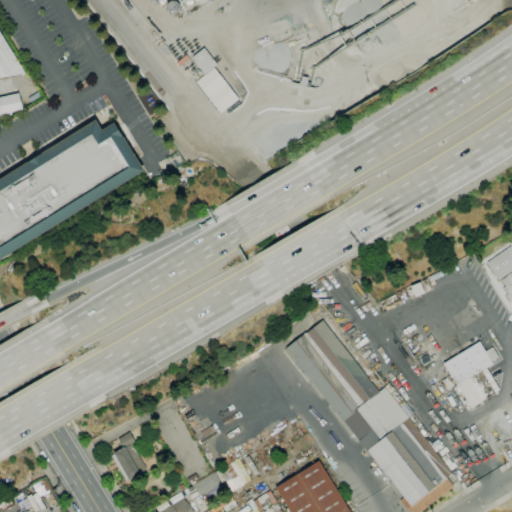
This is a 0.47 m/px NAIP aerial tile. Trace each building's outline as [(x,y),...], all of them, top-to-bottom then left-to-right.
[(177,11),(174,14),(171,15),(167,14),(165,11),(164,7),(165,4),(168,2),(171,1),(174,1),(177,4),(178,8),(177,11)] [(0,78),(0,32),(25,74),(0,78)] [(205,74),(192,58),(204,48),(217,64),(205,74)] [(193,74),(185,65),(189,62),(197,71),(193,74)] [(231,111),(204,76),(215,68),(242,102),(231,111)] [(307,86),(300,84),(302,77),(308,78),(307,86)] [(12,115),(0,121),(0,97),(19,93),(23,109),(12,112),(12,115)] [(0,260),(0,179),(95,120),(102,131),(115,123),(144,171),(0,260)] [(511,271),(498,280),(495,276),(494,277),(492,274),(493,273),(486,263),(511,246),(511,247),(511,271)] [(511,301),(509,304),(504,297),(508,295),(503,288),(505,286),(501,280),(507,276),(507,275),(511,271),(511,301)] [(427,292),(421,281),(426,278),(432,289),(427,292)] [(415,297),(411,287),(420,282),(425,293),(415,297)] [(421,511),(407,511),(399,501),(402,499),(286,349),(323,321),(379,392),(385,387),(452,474),(447,478),(454,487),(421,511)] [(457,386),(456,384),(451,387),(446,378),(450,375),(443,364),(479,342),(485,352),(492,347),(498,357),(491,361),(493,364),(457,386)] [(123,448),(118,439),(130,432),(135,442),(132,444),(125,447),(125,446),(123,448)] [(111,456),(116,465),(126,481),(128,479),(129,481),(141,474),(140,472),(146,469),(132,444),(125,447),(125,446),(123,448),(113,453),(114,454),(111,456)] [(255,476),(244,459),(249,456),(259,473),(255,476)] [(229,494),(215,472),(238,458),(251,479),(243,485),(229,494)] [(290,511),(275,487),(319,460),(350,511),(290,511)] [(201,495),(194,484),(214,472),(221,483),(201,495)] [(24,504),(43,497),(38,484),(19,492),(24,504)] [(186,495),(184,491),(193,485),(195,489),(186,495)] [(260,511),(251,511),(253,511),(247,502),(251,499),(253,502),(270,491),(276,502),(260,511)] [(52,507),(45,496),(51,492),(58,504),(52,507)] [(162,511),(170,507),(169,505),(172,504),(169,499),(181,492),(187,502),(193,511),(162,511)] [(211,511),(210,510),(214,507),(231,496),(237,505),(226,511),(223,507),(220,510),(221,511),(211,511)] [(209,510),(206,505),(211,501),(215,506),(209,510)]
